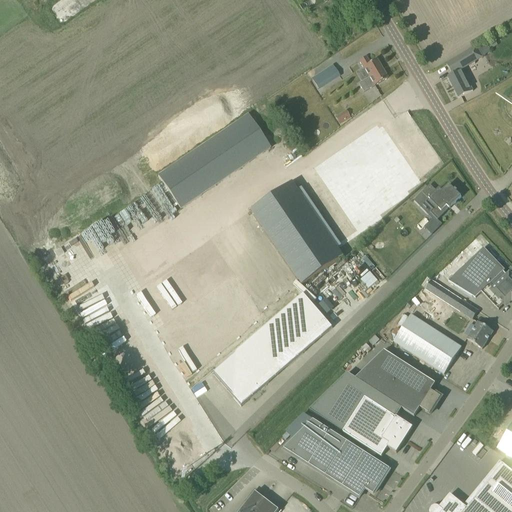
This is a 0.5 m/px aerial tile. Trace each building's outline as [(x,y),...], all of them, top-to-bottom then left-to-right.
[(487,44),(491,50),(497,46),(494,40),(487,44)] [(476,46),(446,64),(453,75),(448,78),(459,99),(473,92),(462,71),(483,58),(476,46)] [(358,84),(363,93),(387,79),(376,61),(370,65),(366,58),(358,62),(368,78),(358,84)] [(318,90),(339,77),(332,66),(312,80),(318,90)] [(339,125),(350,118),(344,109),(333,116),(339,125)] [(247,115),(158,176),(161,181),(180,210),(270,149),(267,145),(260,134),(247,115)] [(386,191),(392,201),(415,187),(409,177),(386,191)] [(293,183),(251,211),(302,286),(343,257),(293,183)] [(429,185),(422,193),(428,200),(425,203),(432,211),(430,213),(437,221),(450,208),(449,208),(453,204),(453,205),(461,198),(456,193),(457,192),(455,190),(454,191),(448,185),(441,192),(439,190),(436,192),(429,185)] [(227,261),(230,258),(214,237),(210,240),(227,261)] [(448,282),(475,299),(481,293),(498,311),(499,311),(498,310),(504,305),(505,306),(511,299),(511,276),(509,274),(507,276),(503,272),(505,271),(484,248),(448,282)] [(232,280),(235,277),(237,281),(243,277),(232,261),(223,267),(232,280)] [(431,281),(425,290),(455,310),(472,321),(478,312),(461,301),(431,281)] [(303,295),(212,374),(241,408),(332,329),(303,295)] [(394,343),(444,376),(461,349),(411,316),(394,343)] [(467,340),(482,350),(493,333),(478,323),(467,340)] [(435,384),(384,352),(355,380),(414,417),(420,409),(430,415),(441,398),(431,392),(435,384)] [(402,409),(355,380),(347,374),(309,411),(381,457),(387,448),(396,454),(413,428),(396,418),(402,409)] [(284,450),(360,498),(365,490),(374,495),(390,470),(313,421),(284,450)] [(511,425),(497,449),(511,458),(511,425)] [(511,511),(511,472),(503,465),(467,509),(450,495),(439,508),(437,507),(434,507),(432,509),(431,511),(430,511),(511,511)] [(255,493),(240,511),(278,511),(279,511),(255,493)]
